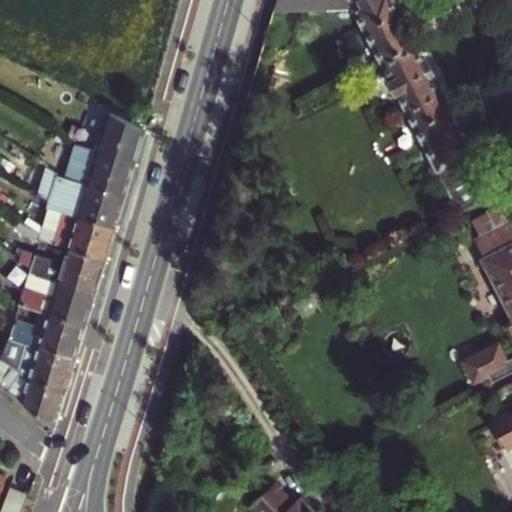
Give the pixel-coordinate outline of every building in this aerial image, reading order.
[(308,0),(351,0),(459,209),(485,196),(492,193),(486,183),(391,0),(276,0),(273,10),(308,0)] [(144,129),(108,111),(97,151),(134,163),(144,129)] [(81,128),(73,126),(69,140),(76,142),(81,128)] [(75,145),(65,177),(124,196),(128,182),(134,163),(97,151),(75,145)] [(124,196),(65,177),(55,174),(56,170),(45,164),(35,192),(49,201),(47,208),(55,211),(77,217),(114,229),(124,196)] [(492,193),(485,196),(491,208),(493,207),(498,204),(492,193)] [(511,322),(508,325),(511,333),(511,229),(498,204),(493,207),(491,208),(489,209),(491,215),(498,227),(480,236),(477,238),(486,256),(484,257),(511,311),(511,322)] [(58,232),(55,245),(67,248),(77,217),(55,211),(53,216),(60,217),(56,232),(58,232)] [(498,227),(491,215),(474,224),(480,236),(498,227)] [(40,234),(37,240),(55,245),(58,232),(56,232),(45,228),(28,217),(24,223),(40,234)] [(77,217),(67,248),(105,259),(114,229),(77,217)] [(24,223),(18,218),(13,226),(36,242),(37,240),(40,234),(24,223)] [(26,265),(19,260),(0,244),(0,265),(15,277),(26,265)] [(105,259),(67,248),(64,261),(22,249),(19,260),(26,265),(31,269),(29,273),(33,274),(56,281),(95,292),(105,259)] [(33,274),(28,287),(52,294),(56,281),(33,274)] [(48,312),(86,324),(95,292),(56,281),(52,294),(28,287),(24,286),(23,291),(19,304),(38,310),(48,312)] [(15,318),(13,324),(42,333),(48,312),(38,310),(34,323),(15,318)] [(37,346),(76,358),(86,324),(48,312),(42,333),(13,324),(9,338),(37,346)] [(30,372),(37,346),(9,338),(3,349),(3,350),(30,372)] [(462,354),(472,378),(511,363),(502,339),(462,354)] [(67,387),(76,358),(37,346),(30,372),(3,350),(0,355),(0,356),(12,365),(27,376),(67,387)] [(0,356),(0,380),(12,365),(0,356)] [(57,421),(67,387),(27,376),(12,365),(0,380),(0,385),(54,428),(57,421)] [(511,410),(493,421),(507,447),(511,444),(511,410)] [(18,511),(28,490),(12,483),(0,511),(18,511)] [(249,505),(255,511),(313,511),(299,497),(292,503),(272,483),(249,505)]
